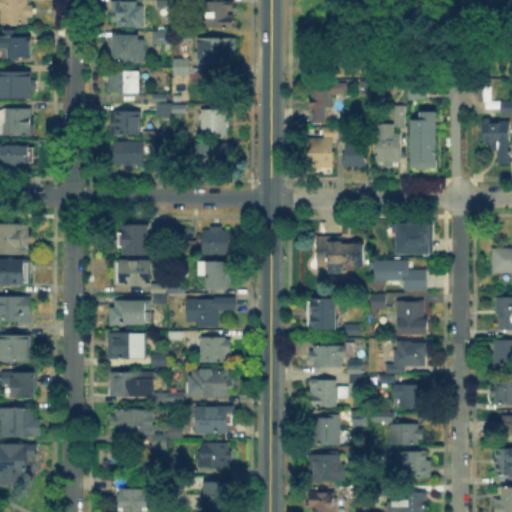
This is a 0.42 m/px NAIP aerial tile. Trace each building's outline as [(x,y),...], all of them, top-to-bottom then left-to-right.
[(0,0),(32,0),(32,24),(0,24),(0,0)] [(110,29),(110,0),(143,0),(143,29),(110,29)] [(158,8),(158,0),(169,0),(169,8),(158,8)] [(207,3),(233,3),(233,28),(207,28),(207,3)] [(151,27),(151,41),(166,41),(166,27),(151,27)] [(0,33),(21,33),(21,42),(31,42),(31,59),(0,59),(0,33)] [(108,61),(108,36),(145,36),(144,61),(108,61)] [(198,39),(237,40),(237,63),(198,63),(198,39)] [(176,60),(190,60),(189,76),(176,76),(176,60)] [(109,92),(109,72),(140,72),(139,92),(109,92)] [(0,73),(37,74),(37,93),(0,93),(0,73)] [(407,96),(407,78),(425,78),(425,96),(407,96)] [(326,121),(314,121),(314,81),(333,81),(333,108),(326,108),(326,121)] [(478,101),(478,86),(491,86),(491,101),(478,101)] [(511,114),(501,114),(501,101),(511,101),(511,114)] [(157,117),(158,105),(166,105),(166,117),(157,117)] [(172,114),(172,105),(186,105),(186,114),(172,114)] [(395,125),(395,108),(404,109),(404,125),(395,125)] [(0,110),(34,110),(33,136),(0,136),(0,110)] [(434,166),(408,166),(408,118),(417,118),(416,110),(434,110),(434,166)] [(201,138),(201,111),(229,111),(229,138),(201,138)] [(112,112),(141,112),(141,136),(112,135),(112,112)] [(393,121),(393,132),(400,133),(400,164),(376,164),(376,132),(380,132),(380,121),(393,121)] [(484,147),(484,121),(511,122),(511,163),(499,163),(499,148),(484,147)] [(348,141),(340,141),(341,129),(348,129),(348,141)] [(304,164),(304,141),(334,141),(334,165),(304,164)] [(114,142),(144,142),(144,166),(114,166),(114,142)] [(0,165),(0,144),(33,145),(33,165),(0,165)] [(196,164),(196,144),(232,145),(232,165),(196,164)] [(345,167),(345,146),(365,146),(365,167),(345,167)] [(124,256),(124,226),(150,226),(150,256),(124,256)] [(0,227),(30,227),(30,254),(0,254),(0,227)] [(234,229),(234,255),(204,255),(204,228),(234,229)] [(409,248),(409,255),(398,255),(398,248),(393,248),(393,253),(373,253),(373,236),(386,236),(386,229),(427,229),(427,248),(409,248)] [(319,237),(342,238),(342,244),(364,244),(364,267),(349,267),(349,271),(319,271),(319,237)] [(185,257),(185,242),(198,242),(198,257),(185,257)] [(511,272),(494,272),(494,249),(511,249),(511,272)] [(27,273),(27,284),(0,284),(0,260),(27,260),(27,273)] [(151,262),(151,285),(114,284),(115,262),(151,262)] [(404,284),(374,283),(375,263),(410,263),(410,269),(428,269),(428,289),(404,289),(404,284)] [(200,276),(200,264),(237,264),(237,288),(207,287),(207,276),(200,276)] [(154,295),(154,285),(167,285),(167,295),(154,295)] [(173,295),(173,286),(184,286),(184,295),(173,295)] [(372,296),(386,296),(386,309),(372,309),(372,296)] [(0,322),(0,297),(30,298),(30,322),(0,322)] [(193,322),(188,322),(188,298),(236,299),(236,312),(221,312),(220,331),(208,331),(208,327),(193,327),(193,322)] [(498,299),(511,299),(511,334),(497,334),(498,299)] [(337,302),(337,329),(306,329),(306,301),(337,302)] [(114,324),(114,302),(151,302),(151,324),(114,324)] [(427,302),(427,335),(398,335),(399,302),(427,302)] [(360,325),(360,335),(345,335),(345,325),(360,325)] [(173,340),(173,332),(185,332),(185,340),(173,340)] [(108,359),(108,335),(147,335),(146,359),(108,359)] [(33,353),(33,361),(1,361),(1,353),(0,353),(0,336),(33,336),(33,353)] [(202,338),(230,338),(230,363),(202,363),(202,338)] [(511,370),(497,370),(497,341),(511,341),(511,370)] [(390,365),(396,365),(396,343),(427,343),(427,368),(407,368),(407,375),(390,375),(390,365)] [(346,346),(346,368),(312,368),(312,346),(346,346)] [(167,356),(167,365),(153,365),(153,356),(167,356)] [(348,372),(348,357),(364,357),(364,372),(348,372)] [(232,371),(232,397),(191,397),(191,371),(232,371)] [(0,396),(0,373),(36,373),(36,396),(0,396)] [(154,374),(154,397),(112,397),(112,373),(154,374)] [(349,391),(349,373),(367,373),(367,391),(349,391)] [(380,386),(380,376),(395,376),(395,386),(380,386)] [(348,384),(348,399),(337,399),(337,406),(309,406),(309,378),(337,378),(337,384),(348,384)] [(511,380),(511,404),(495,404),(495,380),(511,380)] [(428,386),(427,408),(395,408),(395,386),(428,386)] [(156,402),(156,392),(166,392),(166,402),(156,402)] [(184,394),(184,402),(168,402),(168,394),(184,394)] [(197,431),(197,407),(232,407),(231,431),(197,431)] [(2,409),(36,410),(36,418),(45,418),(44,441),(42,441),(42,439),(1,438),(2,409)] [(115,433),(115,409),(153,409),(153,433),(115,433)] [(351,426),(351,413),(367,413),(367,426),(351,426)] [(511,438),(503,438),(503,416),(511,416),(511,438)] [(315,418),(341,418),(341,445),(315,445),(315,418)] [(422,425),(422,444),(391,444),(391,424),(422,425)] [(169,437),(169,427),(181,428),(181,437),(169,437)] [(156,449),(156,435),(167,435),(167,449),(156,449)] [(0,444),(34,444),(33,465),(27,465),(27,485),(0,485),(0,444)] [(200,468),(200,444),(227,444),(227,468),(200,468)] [(511,451),(511,476),(495,476),(495,451),(511,451)] [(340,453),(340,464),(346,464),(346,480),(306,479),(306,452),(340,453)] [(411,469),(396,469),(396,452),(430,453),(430,477),(411,477),(411,469)] [(206,486),(225,486),(225,508),(205,508),(206,486)] [(121,511),(121,489),(148,489),(148,511),(121,511)] [(511,511),(495,511),(495,499),(503,499),(503,489),(511,489),(511,511)] [(309,511),(309,493),(335,493),(335,511),(309,511)] [(429,498),(429,511),(390,511),(390,498),(429,498)]
